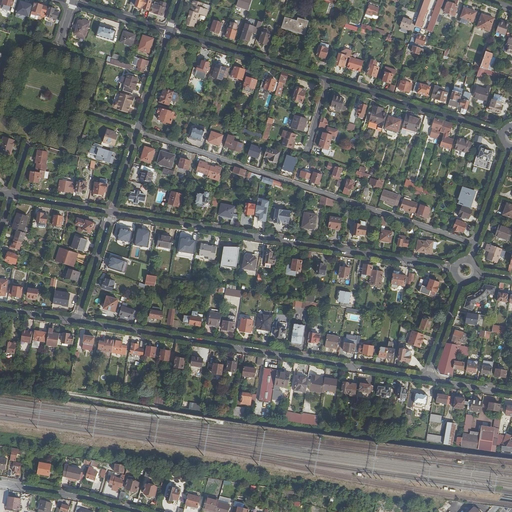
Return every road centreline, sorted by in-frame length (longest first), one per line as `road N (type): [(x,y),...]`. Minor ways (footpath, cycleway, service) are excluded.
road 1 (residential): [(137,131),(474,244)]
road 2 (residential): [(427,378),(77,320)]
road 3 (residential): [(111,212),(454,268)]
road 4 (residential): [(169,31),(500,133)]
road 5 (residential): [(138,511),(0,483)]
